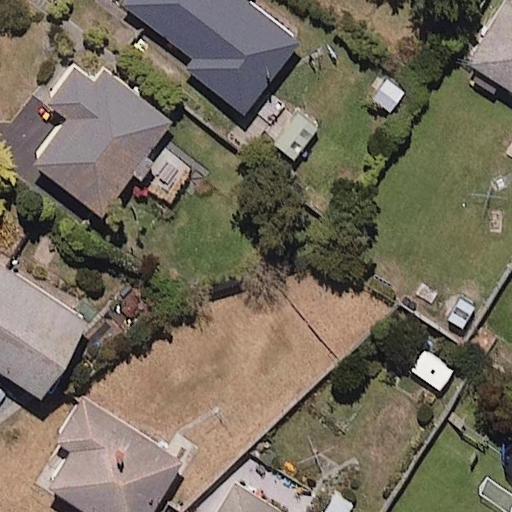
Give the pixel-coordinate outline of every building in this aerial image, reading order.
[(265,92),(303,43),(247,0),(128,0),(125,5),(196,59),(188,69),(247,115),(273,135),(291,112),(265,92)] [(511,0),(508,0),(469,63),(511,90),(511,0)] [(177,124),(87,56),(51,103),(72,119),(37,166),(106,218),(177,124)] [(0,369),(45,399),(94,324),(0,262),(0,369)] [(511,378),(511,347),(493,333),(476,356),(510,381),(511,378)] [(133,511),(175,447),(76,385),(28,460),(110,511),(133,511)] [(315,511),(301,511),(231,469),(204,511),(339,511),(350,496),(333,485),(315,511)]
